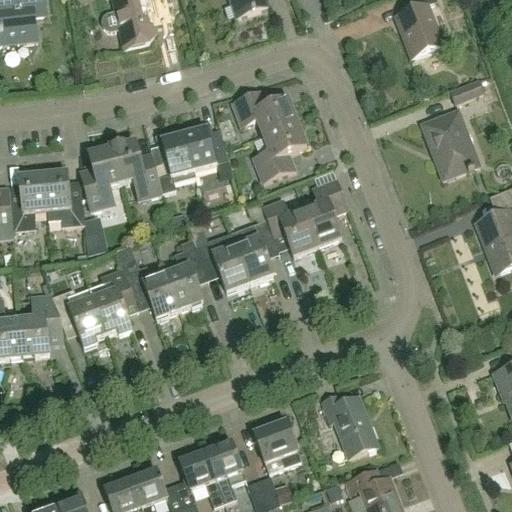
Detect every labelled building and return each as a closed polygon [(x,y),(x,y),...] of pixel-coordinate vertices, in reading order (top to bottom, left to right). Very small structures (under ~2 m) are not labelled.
[(47,21),(46,17),(44,0),(0,0),(0,51),(38,47),(35,22),(47,21)] [(154,40),(148,16),(168,12),(165,0),(135,0),(113,5),(116,17),(107,19),(102,23),(101,28),(102,33),(107,37),(113,38),(120,36),(124,54),(148,48),(154,40)] [(228,0),(237,24),(269,13),(264,0),(228,0)] [(443,53),(427,12),(438,8),(434,0),(416,0),(403,5),(408,18),(397,23),(413,64),(443,53)] [(484,99),(479,87),(451,98),(455,110),(484,99)] [(298,130),(288,106),(264,115),(259,100),(233,110),(242,133),(258,127),(264,143),(298,130)] [(480,173),(459,117),(422,131),(443,187),(468,177),(469,179),(475,177),(474,175),(480,173)] [(229,167),(221,139),(212,142),(208,140),(206,130),(195,133),(196,138),(184,141),(194,179),(217,173),(217,171),(229,167)] [(290,160),(307,154),(298,130),(264,143),(270,158),(254,164),(264,189),(296,176),(290,160)] [(163,201),(176,197),(174,191),(196,185),(194,179),(184,141),(173,144),(171,139),(160,142),(163,152),(161,155),(151,158),(152,159),(154,168),(162,200),(163,201)] [(162,200),(154,168),(152,159),(139,163),(136,148),(112,154),(122,191),(134,188),(139,206),(162,200)] [(122,191),(112,154),(89,160),(93,174),(80,177),(91,218),(115,211),(110,194),(122,191)] [(85,232),(82,204),(70,205),(68,179),(44,181),(47,217),(48,228),(61,227),(62,234),(85,232)] [(47,217),(44,181),(20,184),(23,209),(10,211),(13,239),(36,236),(34,219),(47,217)] [(342,245),(333,221),(348,216),(337,187),(313,196),(319,211),(304,217),(318,255),(342,245)] [(0,244),(14,243),(13,239),(10,211),(9,194),(0,194),(0,244)] [(511,212),(511,194),(502,199),(507,214),(511,212)] [(274,282),(264,256),(276,252),(273,244),(267,226),(263,215),(260,207),(245,212),(250,224),(257,225),(259,230),(232,240),(236,253),(250,290),(274,282)] [(318,255),(304,217),(289,222),(283,207),(263,215),(267,226),(273,244),(284,240),(293,264),(318,255)] [(511,274),(511,223),(510,217),(477,230),(497,281),(511,274)] [(250,290),(236,253),(222,258),(217,245),(196,253),(204,274),(205,279),(217,274),(227,299),(250,290)] [(204,308),(192,279),(204,274),(196,253),(193,246),(181,251),(184,258),(175,261),(180,276),(167,281),(180,317),(204,308)] [(104,248),(86,252),(87,265),(107,260),(104,248)] [(180,317),(167,281),(162,270),(148,275),(147,273),(139,276),(135,265),(121,270),(123,277),(134,305),(147,300),(157,325),(180,317)] [(104,291),(90,296),(109,346),(133,337),(128,325),(139,320),(134,305),(123,277),(102,285),(104,291)] [(109,346),(90,296),(76,302),(74,296),(52,304),(62,330),(73,326),(84,355),(109,346)] [(65,352),(62,330),(52,304),(52,302),(32,304),(34,326),(20,327),(23,364),(49,362),(48,354),(65,352)] [(0,366),(23,364),(20,327),(5,328),(3,306),(0,306),(0,366)] [(511,373),(494,381),(502,402),(505,401),(511,418),(511,373)] [(364,458),(377,453),(378,453),(359,403),(342,410),(339,402),(323,408),(331,429),(335,427),(349,464),(364,458)] [(301,468),(286,428),(254,440),(265,471),(266,470),(269,480),(301,468)] [(245,487),(231,448),(229,449),(205,458),(221,504),(224,510),(236,506),(231,492),(245,487)] [(181,467),(179,467),(190,498),(192,498),(192,496),(206,491),(212,508),(221,504),(205,458),(181,467)] [(163,492),(162,489),(161,490),(156,476),(154,476),(154,478),(130,486),(139,511),(153,511),(165,507),(167,507),(162,493),(163,492)] [(400,511),(390,485),(381,488),(376,477),(346,488),(351,500),(360,497),(365,511),(400,511)] [(279,511),(282,511),(271,483),(259,487),(268,511),(279,511)] [(139,511),(130,486),(107,495),(106,494),(104,495),(110,511),(139,511)] [(268,511),(259,487),(247,492),(254,511),(268,511)] [(288,488),(276,491),(282,508),(294,504),(288,488)] [(338,491),(327,495),(332,508),(343,504),(338,491)] [(83,511),(81,503),(78,504),(79,506),(61,511),(83,511)]
